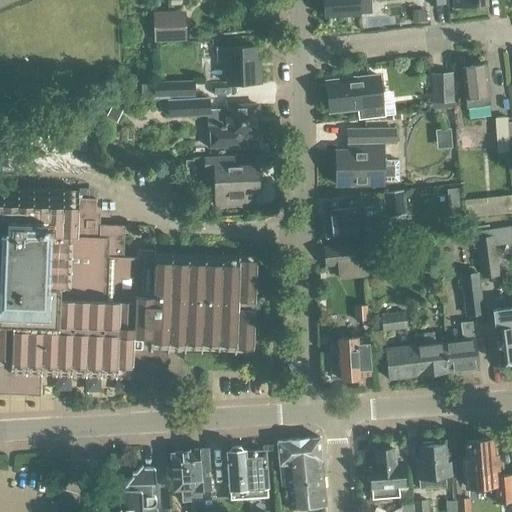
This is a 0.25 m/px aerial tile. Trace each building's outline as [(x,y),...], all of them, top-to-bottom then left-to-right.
[(323,0),(325,18),(359,16),(370,15),(368,0),(323,0)] [(460,0),(462,8),(462,9),(487,6),(486,0),(460,0)] [(153,11),(155,41),(187,40),(186,9),(153,11)] [(256,48),(202,49),(203,62),(226,62),(227,85),(257,84),(257,82),(260,82),(260,71),(257,70),(256,48)] [(486,67),(461,70),(466,110),(490,107),(486,67)] [(452,76),(431,77),(433,104),(453,103),(452,76)] [(360,120),(383,117),(379,77),(327,83),(330,113),(358,110),(360,120)] [(13,91),(19,103),(37,95),(32,83),(13,91)] [(193,84),(153,86),(154,101),(170,100),(169,98),(193,97),(193,84)] [(152,86),(141,86),(141,102),(153,102),(152,86)] [(207,116),(208,129),(208,149),(244,148),(244,140),(259,139),(258,106),(223,107),(223,111),(209,111),(208,100),(168,103),(169,119),(207,116)] [(507,119),(505,119),(494,120),(497,155),(510,154),(507,119)] [(383,186),(383,181),(399,181),(399,160),(383,160),(382,144),(394,144),(394,131),(347,131),(348,152),(336,152),(336,157),(332,157),(332,172),(337,172),(337,186),(383,186)] [(232,157),(205,158),(205,172),(215,172),(216,206),(252,204),(251,193),(258,193),(257,168),(233,169),(232,157)] [(0,395),(40,397),(41,373),(132,376),(132,364),(166,365),(168,364),(168,354),(254,357),(258,255),(139,251),(139,258),(123,258),(124,227),(99,226),(99,228),(94,228),(95,200),(78,199),(78,194),(0,191),(0,395)] [(403,192),(383,194),(386,218),(406,215),(403,192)] [(511,200),(511,196),(464,201),(466,219),(511,214),(511,200)] [(378,233),(375,216),(383,215),(382,206),(364,209),(364,208),(331,212),(332,221),(324,222),(325,239),(334,238),(334,239),(367,235),(378,233)] [(492,237),(492,231),(476,233),(477,240),(476,240),(481,280),(499,278),(498,270),(494,237),(492,237)] [(362,245),(324,250),(326,267),(338,265),(339,282),(365,278),(364,262),(362,245)] [(476,272),(461,275),(466,315),(482,313),(476,272)] [(367,307),(355,308),(357,323),(368,322),(367,307)] [(511,308),(511,309),(511,310),(511,323),(509,324),(510,328),(495,330),(497,348),(499,363),(499,364),(503,367),(511,366),(511,365),(511,308)] [(405,314),(381,317),(383,333),(407,330),(405,314)] [(461,324),(461,329),(463,342),(445,344),(448,373),(477,369),(474,341),(473,341),(471,323),(461,324)] [(418,377),(448,373),(445,344),(436,345),(435,334),(422,336),(423,347),(415,348),(418,377)] [(340,364),(330,364),(330,380),(343,380),(346,383),(353,383),(356,379),(359,379),(359,377),(369,376),(367,338),(339,340),(340,364)] [(418,377),(415,348),(385,351),(389,380),(418,377)] [(320,439),(278,443),(282,488),(287,487),(290,510),(326,506),(320,439)] [(492,441),(466,443),(467,459),(463,459),(464,476),(467,476),(468,488),(479,487),(481,490),(486,491),(490,490),(494,487),(495,505),(511,503),(511,483),(511,477),(499,478),(497,457),(493,457),(492,441)] [(445,446),(419,448),(420,462),(417,462),(420,491),(446,488),(445,478),(451,477),(450,464),(446,465),(445,446)] [(228,454),(227,454),(230,501),(268,498),(265,452),(245,453),(244,453),(240,449),(240,448),(231,449),(231,450),(228,454)] [(191,452),(188,453),(192,502),(202,501),(201,491),(211,490),(208,450),(191,452)] [(394,450),(375,452),(376,468),(369,468),(373,500),(398,497),(398,487),(404,487),(401,461),(395,462),(394,450)] [(192,502),(188,453),(171,454),(174,492),(181,491),(182,503),(192,502)] [(153,470),(152,470),(139,470),(124,487),(128,490),(128,492),(119,492),(120,511),(157,511),(157,508),(155,507),(156,506),(156,505),(156,503),(157,502),(156,501),(156,499),(155,498),(154,498),(152,497),(151,497),(151,485),(156,485),(155,474),(155,473),(155,472),(154,471),(154,470),(153,470)] [(470,511),(469,500),(458,501),(458,511),(470,511)] [(428,511),(427,502),(414,503),(414,511),(428,511)]
